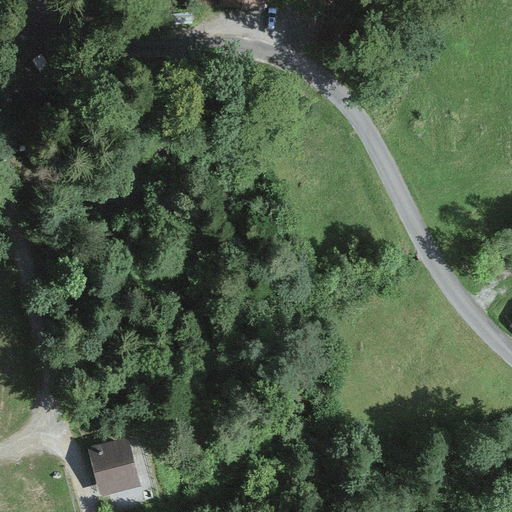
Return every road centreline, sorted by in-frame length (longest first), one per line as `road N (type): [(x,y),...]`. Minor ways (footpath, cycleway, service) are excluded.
road 1 (unclassified): [(35,0),(42,15),(106,40),(246,49),(329,87),(359,118),(457,297),(511,355)]
road 2 (track): [(60,419),(0,149)]
road 3 (track): [(0,149),(64,194),(92,203),(124,199)]
